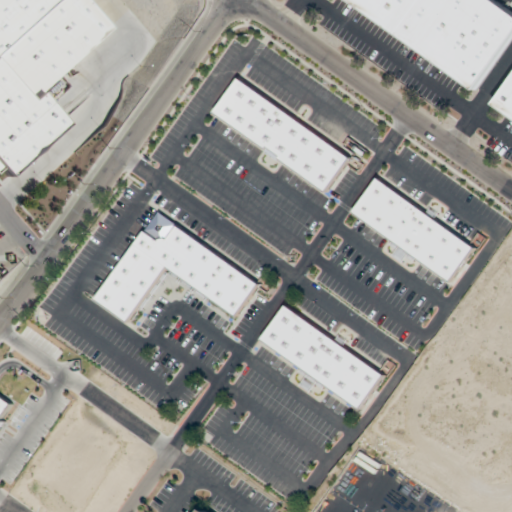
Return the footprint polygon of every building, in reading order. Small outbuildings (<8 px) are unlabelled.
[(0,0),(83,0),(109,29),(36,94),(29,101),(0,68),(0,0)] [(492,0),(511,14),(511,37),(474,89),(351,0),(492,0)] [(0,68),(29,101),(36,94),(61,123),(4,174),(0,169),(0,68)] [(511,74),(511,114),(493,101),(511,74)] [(238,77),(350,157),(325,191),(214,110),(238,77)] [(377,177),(475,248),(451,281),(353,210),(377,177)] [(158,210),(257,283),(234,315),(167,267),(128,321),(95,297),(158,210)] [(286,304),(382,374),(358,408),(261,338),(286,304)]
